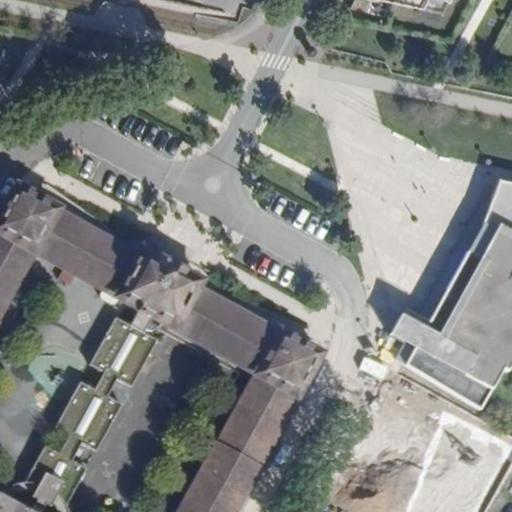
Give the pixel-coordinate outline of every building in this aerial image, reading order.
[(378,0),(418,8),(422,0),(427,0),(435,4),(437,0),(441,0),(445,2),(445,0),(378,0)] [(440,13),(445,2),(441,0),(437,0),(435,4),(427,0),(422,0),(418,8),(440,13)] [(505,376),(511,364),(511,185),(498,183),(490,203),(483,199),(445,270),(415,325),(404,345),(395,362),(404,367),(481,411),(501,374),(505,376)] [(201,281),(143,249),(140,254),(57,209),(59,206),(17,184),(0,215),(0,511),(234,511),(323,352),(283,330),(282,332),(197,286),(201,281)] [(400,317),(389,337),(404,345),(415,325),(400,317)]
